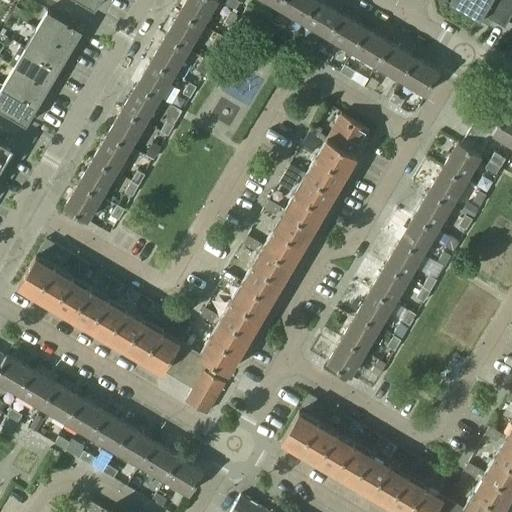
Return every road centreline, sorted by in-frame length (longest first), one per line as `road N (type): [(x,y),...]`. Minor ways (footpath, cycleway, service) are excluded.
road 1 (residential): [(25,203),(156,280),(171,275),(285,87),(316,80),(414,136)]
road 2 (residential): [(284,358),(413,434),(436,427),(511,300)]
road 3 (residential): [(284,358),(296,338),(289,311),(325,251),(351,243),(414,136)]
road 4 (residential): [(231,446),(0,310)]
road 5 (residential): [(25,203),(145,0)]
road 6 (residential): [(345,511),(231,446)]
road 7 (residential): [(33,511),(49,484),(78,477),(137,511)]
